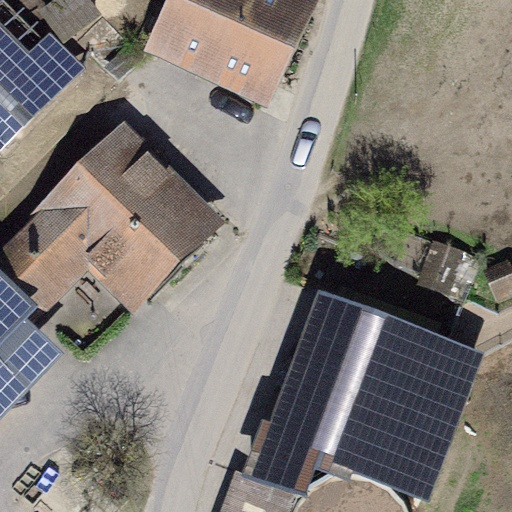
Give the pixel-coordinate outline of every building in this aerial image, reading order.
[(67,0),(45,16),(63,41),(96,17),(83,0),(67,0)] [(287,0),(189,0),(171,41),(163,57),(199,73),(207,57),(265,84),(301,6),(287,0)] [(143,59),(102,18),(77,42),(119,83),(143,59)] [(0,36),(0,147),(56,93),(0,36)] [(0,295),(20,315),(82,252),(134,302),(175,260),(172,257),(206,223),(122,141),(101,162),(97,159),(33,225),(37,229),(0,267),(0,295)] [(0,340),(23,318),(20,315),(0,295),(0,340)] [(256,434),(226,511),(284,511),(306,454),(425,498),(476,363),(329,309),(280,443),(256,434)] [(398,511),(392,501),(350,483),(322,491),(308,501),(303,511),(398,511)]
